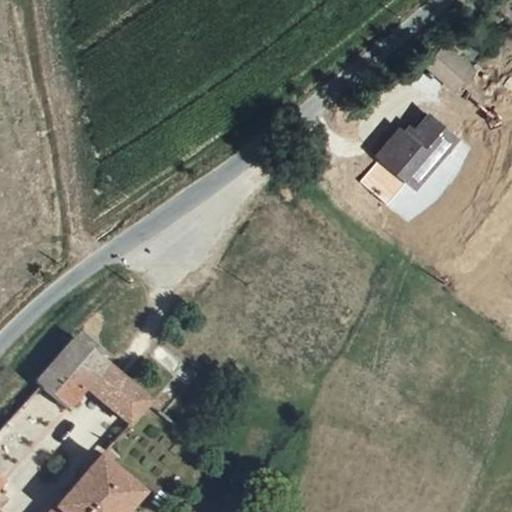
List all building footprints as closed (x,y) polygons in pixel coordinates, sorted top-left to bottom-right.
[(467,81),(442,56),(424,74),(449,99),(467,81)] [(410,138),(400,131),(382,152),(421,183),(456,144),(427,120),(410,138)] [(86,415),(110,389),(129,369),(97,341),(54,387),(81,411),(86,415)] [(128,405),(145,385),(129,369),(110,389),(128,405)] [(128,450),(167,404),(145,385),(128,405),(126,408),(137,418),(117,441),(128,450)] [(54,387),(0,447),(0,459),(22,479),(81,411),(54,387)] [(29,485),(22,479),(0,459),(0,511),(2,511),(24,491),(29,485)] [(117,462),(75,511),(152,511),(160,503),(117,462)] [(50,511),(44,506),(24,491),(2,511),(50,511)]
